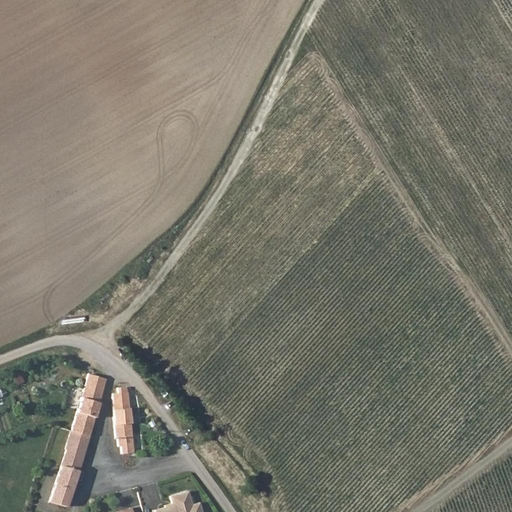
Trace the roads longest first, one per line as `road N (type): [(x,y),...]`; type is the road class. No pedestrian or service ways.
road 1 (track): [(90,343),(226,196),(298,33),(321,0)]
road 2 (track): [(298,33),(511,351)]
road 3 (unclassified): [(227,511),(120,367),(90,343),(49,341),(0,360)]
road 4 (track): [(511,438),(413,511)]
